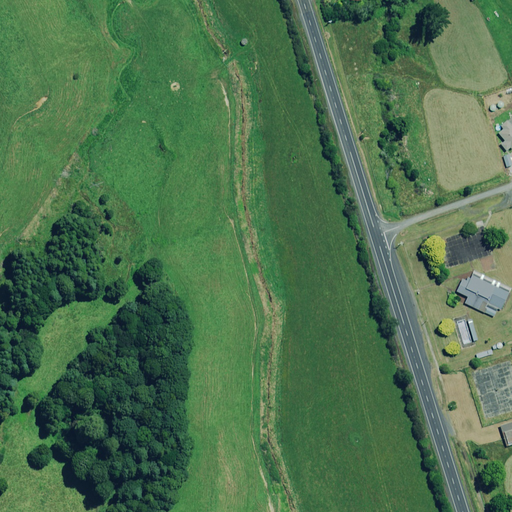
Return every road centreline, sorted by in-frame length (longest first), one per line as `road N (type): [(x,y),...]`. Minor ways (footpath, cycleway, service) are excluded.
road 1 (primary): [(461,511),(375,235)]
road 2 (primary): [(375,235),(303,0)]
road 3 (unclassified): [(511,186),(375,235)]
